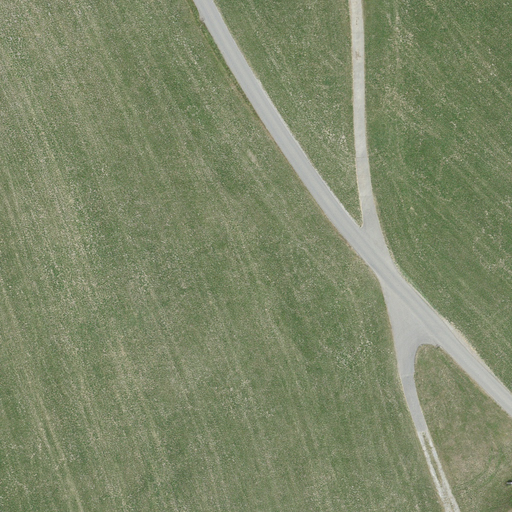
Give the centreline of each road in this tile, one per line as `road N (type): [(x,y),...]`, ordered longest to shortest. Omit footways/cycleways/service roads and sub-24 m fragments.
road 1 (unclassified): [(511,404),(359,242),(203,0)]
road 2 (track): [(376,260),(361,179),(355,0)]
